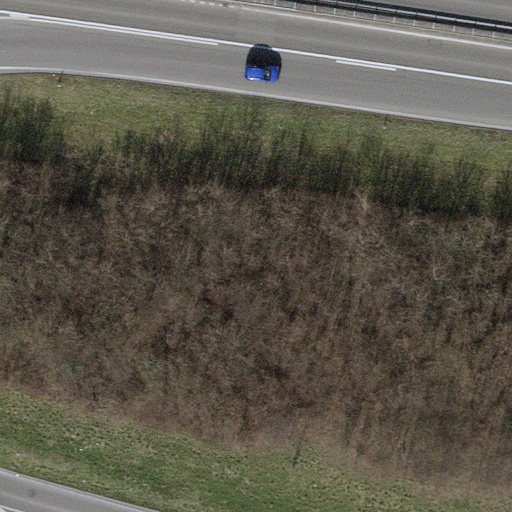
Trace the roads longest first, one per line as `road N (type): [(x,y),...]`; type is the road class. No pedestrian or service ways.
road 1 (trunk): [(0,41),(489,61)]
road 2 (trunk): [(35,0),(489,61)]
